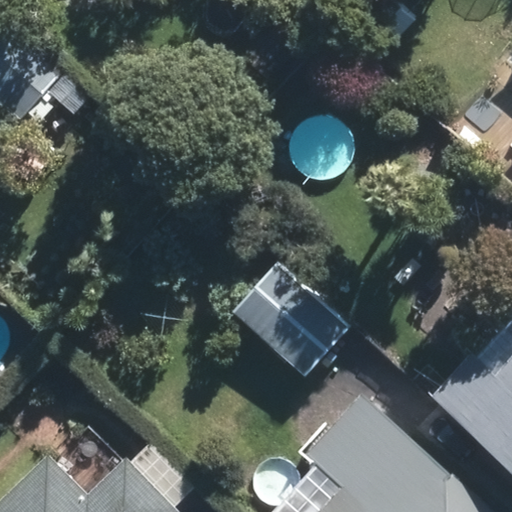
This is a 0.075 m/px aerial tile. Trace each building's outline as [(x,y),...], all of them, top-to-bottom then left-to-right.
[(423,15),(408,0),(388,0),(361,27),(385,51),(423,15)] [(0,87),(26,111),(49,85),(78,111),(96,91),(62,61),(11,15),(0,28),(0,87)] [(358,325),(286,257),(238,306),(311,375),(358,325)] [(511,360),(510,363),(487,342),(446,385),(468,406),(511,448),(511,360)] [(511,511),(511,490),(388,373),(320,445),(355,478),(322,511),(511,511)] [(154,439),(137,456),(130,449),(94,485),(57,447),(45,459),(0,502),(0,511),(183,511),(187,508),(205,491),(154,439)]
